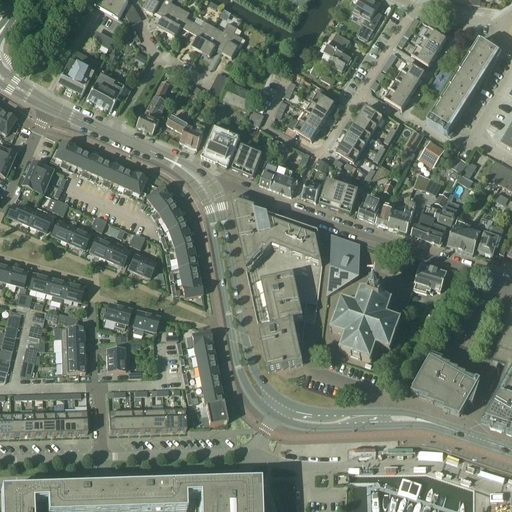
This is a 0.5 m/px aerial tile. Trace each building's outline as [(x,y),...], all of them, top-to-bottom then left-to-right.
[(97,0),(93,8),(99,12),(122,25),(123,24),(119,22),(128,5),(127,4),(128,2),(125,0),(97,0)] [(153,17),(154,15),(154,14),(159,6),(164,8),(168,11),(171,5),(173,0),(150,0),(143,12),(153,17)] [(365,22),(362,27),(373,33),(380,21),(373,17),(379,7),(367,0),(361,0),(352,15),(365,22)] [(216,13),(219,9),(211,4),(208,9),(216,13)] [(156,30),(165,35),(180,10),(171,5),(168,11),(164,8),(159,6),(154,14),(154,15),(162,19),(156,30)] [(125,17),(131,28),(141,22),(132,6),(132,7),(125,17)] [(180,10),(165,35),(174,40),(180,29),(189,34),(194,25),(187,21),(190,16),(180,10)] [(415,20),(410,27),(407,32),(412,34),(414,30),(419,23),(415,20)] [(238,30),(241,24),(236,21),(233,27),(238,30)] [(191,50),(200,55),(214,29),(204,24),(201,29),(194,25),(189,34),(197,39),(191,50)] [(224,54),(223,54),(222,56),(231,61),(243,41),(234,36),(237,31),(228,26),(223,34),(220,40),(228,45),(224,54)] [(214,29),(200,55),(209,60),(215,49),(223,54),(224,54),(228,45),(220,40),(223,34),(214,29)] [(407,32),(403,39),(407,41),(412,34),(407,32)] [(423,41),(440,52),(446,43),(429,32),(423,41)] [(123,37),(120,40),(121,43),(123,46),(128,46),(130,43),(130,39),(133,36),(130,33),(127,37),(123,37)] [(329,49),(327,49),(323,56),(331,61),(327,67),(342,75),(346,68),(347,69),(351,62),(344,58),(344,56),(350,45),(336,36),(329,49)] [(402,41),(397,48),(402,51),(406,44),(402,41)] [(417,51),(434,61),(440,52),(423,41),(417,51)] [(479,43),(428,123),(427,125),(448,139),(483,83),(484,83),(483,85),(485,86),(502,57),(500,56),(498,55),(482,45),(479,43)] [(260,53),(251,48),(246,56),(255,61),(260,53)] [(115,63),(118,61),(118,57),(116,54),(116,49),(112,49),(111,54),(108,56),(108,60),(106,62),(109,65),(111,63),(115,63)] [(411,60),(428,70),(434,61),(417,51),(411,60)] [(69,63),(56,88),(80,100),(87,86),(97,66),(91,62),(92,62),(92,60),(91,60),(90,59),(88,58),(87,57),(85,56),(83,55),(82,55),(81,55),(81,56),(80,57),(74,53),(69,63)] [(392,56),(388,63),(392,66),(396,59),(392,56)] [(386,66),(382,73),(386,75),(390,68),(386,66)] [(402,75),(419,86),(424,77),(407,66),(401,75),(402,75)] [(321,72),(315,68),(310,75),(317,79),(321,72)] [(380,75),(376,82),(380,84),(385,77),(380,75)] [(396,84),(413,95),(419,86),(402,75),(401,75),(395,84),(396,84)] [(215,81),(226,87),(229,81),(218,76),(215,81)] [(330,87),(333,82),(323,76),(320,81),(330,87)] [(99,78),(86,103),(109,115),(116,102),(123,105),(130,95),(122,90),(120,93),(112,88),(114,85),(99,78)] [(213,86),(223,92),(226,87),(215,81),(213,86)] [(300,86),(304,88),(305,86),(309,89),(311,86),(304,81),(300,86)] [(375,84),(370,91),(374,94),(379,87),(375,84)] [(390,93),(407,104),(413,95),(396,84),(395,84),(390,93)] [(154,100),(143,118),(156,125),(158,123),(160,124),(158,122),(168,106),(161,103),(169,88),(162,85),(154,100)] [(227,85),(219,104),(249,116),(257,98),(227,85)] [(291,85),(287,92),(292,95),(296,87),(291,85)] [(210,91),(221,97),(223,92),(213,86),(210,91)] [(192,94),(201,99),(203,94),(195,89),(192,94)] [(511,124),(500,145),(511,152),(511,249),(509,255),(507,258),(511,261),(511,90),(508,97),(511,99),(511,124)] [(218,103),(221,97),(210,91),(207,96),(204,94),(218,103)] [(287,92),(284,100),(289,102),(292,95),(287,92)] [(328,102),(331,97),(324,93),(321,97),(328,102)] [(401,114),(407,104),(390,93),(384,103),(401,114)] [(311,106),(328,117),(334,107),(317,97),(311,106)] [(282,105),(278,112),(283,114),(287,107),(282,105)] [(305,115),(322,126),(328,117),(311,106),(305,115)] [(359,119),(377,130),(383,121),(365,110),(359,119)] [(278,112),(275,120),(280,122),(283,114),(278,112)] [(251,113),(249,119),(261,124),(263,118),(251,113)] [(312,132),(317,135),(322,126),(305,115),(299,124),(300,124),(312,132)] [(6,117),(0,127),(0,135),(5,138),(15,123),(6,117)] [(159,125),(160,124),(158,123),(156,125),(143,118),(136,130),(152,138),(159,125)] [(183,137),(187,132),(189,128),(171,119),(166,128),(183,137)] [(246,125),(258,130),(261,124),(249,119),(246,125)] [(353,128),(371,139),(377,130),(359,119),(353,128)] [(294,134),(311,145),(317,135),(312,132),(300,124),(299,124),(294,134)] [(183,137),(179,146),(196,154),(205,132),(195,128),(193,133),(187,131),(189,128),(187,132),(183,137)] [(347,137),(365,148),(371,139),(353,128),(347,137)] [(213,130),(202,156),(200,160),(226,171),(239,141),(213,130)] [(391,130),(387,137),(392,140),(396,133),(391,130)] [(413,154),(421,138),(412,133),(404,149),(413,154)] [(342,146),(360,158),(365,148),(347,137),(342,146)] [(383,144),(388,147),(392,140),(387,137),(383,144)] [(276,150),(279,144),(274,141),(271,147),(276,150)] [(431,144),(420,161),(434,169),(445,152),(431,144)] [(62,170),(71,150),(61,145),(54,161),(61,164),(59,169),(62,170)] [(354,167),(360,158),(342,146),(336,156),(354,167)] [(231,171),(242,176),(252,154),(241,149),(231,171)] [(381,149),(377,156),(381,158),(385,151),(381,149)] [(75,170),(82,155),(71,150),(62,170),(67,172),(69,167),(75,170)] [(0,151),(0,165),(9,169),(14,158),(5,154),(0,151)] [(252,154),(242,176),(252,180),(262,158),(252,154)] [(92,160),(92,159),(82,155),(75,170),(82,173),(79,178),(83,180),(92,160)] [(373,163),(377,166),(381,158),(377,156),(373,163)] [(92,160),(83,180),(87,181),(90,176),(96,179),(103,165),(103,164),(92,159),(92,160)] [(457,160),(450,170),(460,177),(466,167),(457,160)] [(340,171),(343,166),(335,162),(332,166),(340,171)] [(103,165),(96,179),(102,182),(102,184),(100,187),(104,189),(105,189),(106,185),(107,183),(113,170),(113,168),(104,164),(103,164),(103,165)] [(493,184),(511,194),(511,173),(495,164),(485,181),(492,185),(493,184)] [(0,179),(4,181),(9,169),(0,165),(0,179)] [(265,172),(259,186),(259,188),(270,192),(275,180),(276,175),(278,170),(268,165),(265,172)] [(324,176),(327,168),(321,165),(317,173),(324,176)] [(469,165),(462,177),(469,181),(476,169),(469,165)] [(32,166),(27,177),(46,186),(51,174),(41,170),(32,166)] [(354,170),(346,166),(344,171),(351,175),(354,170)] [(106,185),(105,189),(108,191),(108,190),(110,187),(110,186),(117,189),(118,187),(123,174),(124,173),(113,168),(113,170),(107,183),(106,185)] [(275,180),(270,192),(290,200),(297,184),(285,179),(287,173),(278,170),(276,175),(275,180)] [(371,171),(366,178),(371,181),(371,180),(376,174),(371,171)] [(126,197),(135,178),(124,173),(123,174),(117,189),(123,191),(121,196),(126,198),(126,197)] [(41,197),(46,186),(27,177),(22,189),(31,193),(41,197)] [(126,197),(126,198),(129,200),(130,199),(131,195),(138,198),(139,196),(144,184),(145,182),(135,178),(134,179),(128,192),(126,197)] [(366,178),(362,185),(367,188),(371,181),(366,178)] [(473,184),(461,178),(457,185),(469,191),(473,184)] [(327,183),(319,206),(329,210),(337,187),(327,183)] [(307,185),(303,197),(301,201),(315,206),(320,190),(307,185)] [(337,187),(329,210),(340,213),(347,190),(337,187)] [(387,187),(383,194),(390,197),(393,190),(387,187)] [(159,191),(147,200),(146,201),(152,210),(158,205),(166,198),(161,192),(160,190),(159,191)] [(347,190),(340,213),(350,217),(358,194),(347,190)] [(493,203),(499,206),(503,199),(497,195),(493,203)] [(150,218),(152,221),(160,215),(169,210),(173,207),(166,198),(158,205),(152,210),(154,212),(156,214),(150,218)] [(362,207),(357,220),(373,226),(378,214),(376,212),(376,211),(377,211),(379,205),(367,200),(365,206),(366,207),(365,208),(362,207)] [(56,203),(51,214),(57,217),(62,206),(56,203)] [(511,204),(510,203),(502,217),(511,223),(511,204)] [(388,231),(406,236),(412,216),(415,207),(407,204),(404,214),(404,217),(393,214),(388,231)] [(62,206),(57,217),(62,219),(67,208),(62,206)] [(254,213),(234,206),(246,262),(249,275),(247,277),(259,333),(258,333),(260,342),(266,367),(268,375),(273,374),(302,367),(300,360),(304,324),(306,305),(316,306),(314,325),(321,268),(318,255),(321,254),(317,234),(264,216),(263,216),(254,213)] [(13,207),(7,220),(28,229),(33,216),(33,215),(34,213),(26,210),(25,212),(13,207)] [(152,221),(154,224),(155,224),(160,221),(163,225),(170,221),(178,217),(176,213),(173,207),(169,210),(160,215),(152,221)] [(378,218),(375,227),(388,231),(393,214),(391,213),(392,210),(384,207),(383,211),(382,211),(380,219),(378,218)] [(444,209),(442,215),(425,208),(421,219),(417,229),(415,228),(411,238),(427,244),(433,227),(434,223),(438,224),(444,210),(444,209)] [(455,219),(457,214),(444,210),(438,224),(450,229),(455,219)] [(33,216),(28,229),(44,236),(50,223),(44,220),(46,216),(36,211),(34,216),(33,216)] [(170,221),(163,225),(167,234),(181,227),(184,226),(178,217),(170,221)] [(90,231),(95,234),(100,223),(94,220),(90,231)] [(100,223),(95,234),(101,236),(105,225),(100,223)] [(51,239),(67,246),(73,233),(66,230),(67,228),(59,224),(58,226),(57,226),(51,239)] [(181,227),(167,234),(170,243),(187,236),(185,229),(184,226),(181,227)] [(433,227),(427,244),(439,248),(442,241),(446,232),(433,227)] [(454,230),(447,250),(460,255),(468,229),(465,228),(463,233),(454,230)] [(468,229),(460,255),(472,259),(480,236),(468,233),(469,230),(468,229)] [(484,237),(478,256),(492,260),(495,252),(497,253),(503,234),(502,233),(502,232),(497,230),(496,232),(490,229),(485,237),(484,237)] [(73,233),(67,246),(83,253),(88,240),(88,239),(90,235),(80,231),(78,235),(73,233)] [(187,236),(170,243),(174,252),(175,251),(191,247),(187,236)] [(133,237),(128,248),(134,250),(138,239),(133,237)] [(326,300),(328,299),(354,284),(359,281),(359,268),(360,249),(360,248),(359,248),(331,238),(330,271),(326,300)] [(138,239),(134,250),(139,253),(144,242),(138,239)] [(89,256),(105,263),(113,245),(103,241),(101,245),(95,243),(89,256)] [(113,245),(105,263),(121,270),(127,256),(121,254),(123,249),(113,245)] [(175,251),(174,252),(175,260),(193,257),(191,247),(175,251)] [(193,257),(175,260),(177,271),(195,267),(193,257)] [(154,268),(134,259),(128,273),(148,282),(154,268)] [(195,267),(177,271),(179,281),(197,277),(195,267)] [(420,268),(415,284),(414,287),(415,287),(413,294),(426,298),(427,295),(432,297),(433,294),(440,296),(446,276),(420,268)] [(0,269),(0,284),(5,286),(9,272),(0,269)] [(9,272),(5,286),(22,290),(25,276),(9,272)] [(197,277),(179,281),(181,291),(199,288),(197,277)] [(33,278),(29,292),(45,297),(49,283),(33,278)] [(49,283),(45,297),(51,298),(50,303),(60,306),(62,301),(66,287),(49,283)] [(66,287),(62,301),(78,306),(82,292),(66,287)] [(199,288),(181,291),(183,302),(201,298),(199,288)] [(339,354),(343,356),(371,365),(376,350),(390,355),(402,323),(387,318),(392,303),(382,300),(384,294),(372,290),(370,295),(360,292),(355,307),(341,302),(329,334),(344,339),(339,354)] [(18,296),(16,308),(22,309),(25,297),(18,296)] [(25,297),(22,309),(29,311),(32,299),(25,297)] [(504,367),(492,403),(489,414),(482,426),(511,437),(511,299),(491,363),(492,363),(498,365),(504,367)] [(108,308),(105,322),(115,325),(113,330),(124,332),(125,328),(126,328),(129,314),(108,308)] [(46,315),(44,321),(56,324),(57,318),(46,315)] [(137,316),(133,330),(154,335),(158,321),(137,316)] [(65,331),(60,331),(60,343),(83,342),(83,330),(77,330),(77,325),(65,325),(65,331)] [(208,335),(191,338),(193,349),(210,345),(208,335)] [(60,343),(61,354),(84,353),(83,342),(60,343)] [(106,352),(106,364),(129,363),(129,352),(139,351),(139,345),(127,345),(127,352),(106,352)] [(210,345),(193,349),(195,359),(212,355),(210,345)] [(61,354),(61,365),(84,365),(84,353),(61,354)] [(212,355),(195,359),(197,369),(214,365),(212,355)] [(128,375),(128,381),(140,381),(140,375),(129,375),(129,363),(106,364),(106,376),(128,375)] [(415,391),(413,396),(445,407),(459,381),(430,364),(427,370),(415,391)] [(84,377),(84,365),(61,365),(61,377),(69,377),(69,379),(75,378),(75,377),(84,377)] [(214,365),(197,369),(199,379),(217,375),(214,365)] [(470,386),(465,403),(469,405),(466,410),(472,401),(479,403),(491,407),(504,367),(498,365),(491,383),(479,379),(474,388),(474,387),(470,386)] [(217,375),(199,379),(201,389),(219,385),(217,375)] [(219,385),(201,389),(203,399),(221,395),(219,385)] [(221,395),(203,399),(205,409),(223,405),(221,395)] [(207,419),(225,415),(223,405),(205,409),(207,419)] [(53,417),(54,437),(65,437),(64,416),(64,413),(53,414),(53,417)] [(152,414),(153,434),(163,434),(163,413),(152,414)] [(163,413),(163,434),(174,433),(173,413),(163,413)] [(173,413),(174,433),(185,433),(185,432),(185,413),(173,413)] [(119,415),(120,435),(131,435),(130,414),(119,415)] [(130,414),(131,435),(142,434),(141,414),(130,414)] [(141,414),(142,434),(153,434),(152,414),(141,414)] [(109,435),(120,435),(119,415),(108,415),(109,435)] [(225,415),(207,419),(209,429),(227,426),(225,415)] [(64,416),(65,437),(75,436),(75,416),(64,416)] [(75,416),(75,436),(87,436),(86,416),(75,416)] [(21,418),(21,438),(32,438),(31,417),(21,418)] [(31,417),(32,438),(43,437),(42,417),(31,417)] [(42,417),(43,437),(54,437),(53,417),(42,417)] [(0,418),(0,438),(10,438),(10,418),(0,418)] [(10,418),(10,438),(21,438),(21,418),(10,418)] [(402,483),(399,492),(417,498),(420,487),(403,481),(402,483)] [(0,511),(31,511),(31,507),(35,507),(38,507),(46,507),(45,511),(183,511),(183,501),(194,501),(195,501),(198,501),(198,510),(198,511),(258,511),(258,487),(197,490),(183,490),(46,495),(38,495),(31,495),(0,496),(0,511)]
